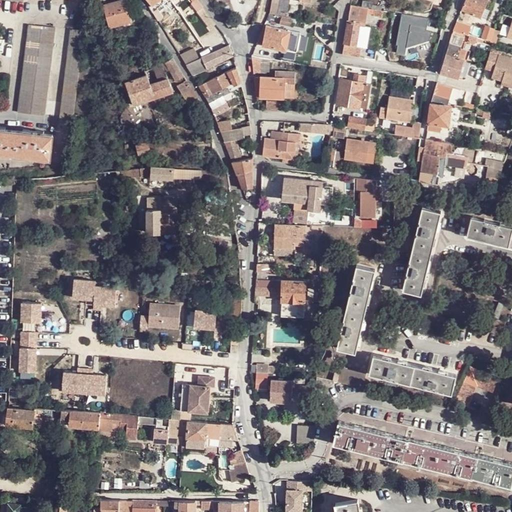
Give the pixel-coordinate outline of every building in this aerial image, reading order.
[(124,0),(122,0),(104,5),(110,28),(131,22),(124,0)] [(168,0),(158,0),(150,5),(149,7),(153,12),(156,9),(168,0)] [(487,0),(465,0),(462,10),(480,17),(487,0)] [(367,8),(351,5),(348,20),(360,22),(361,16),(366,17),(367,8)] [(382,16),(383,10),(374,8),(373,14),(382,16)] [(162,17),(156,9),(153,12),(158,20),(162,17)] [(282,15),(281,23),(291,26),(293,18),(282,15)] [(405,55),(406,47),(429,50),(431,31),(428,31),(429,18),(400,15),(396,54),(405,55)] [(356,44),(359,45),(372,47),(376,25),(371,25),(372,17),(366,17),(361,16),(360,22),(356,44)] [(343,53),(357,56),(359,45),(356,44),(360,22),(348,20),(343,53)] [(457,21),(453,29),(463,33),(467,34),(470,26),(457,21)] [(56,29),(30,25),(18,112),(44,116),(56,29)] [(266,25),(264,25),(257,42),(262,43),(266,25)] [(266,25),(262,43),(262,44),(279,47),(281,40),(287,42),(290,31),(266,25)] [(482,39),(490,42),(492,34),(493,30),(494,28),(485,25),(484,29),(481,37),(481,39),(482,39)] [(74,119),(84,32),(71,30),(60,117),(74,119)] [(475,37),(467,34),(463,33),(462,37),(463,37),(462,41),(473,43),(475,37)] [(462,37),(452,34),(449,43),(461,46),(462,41),(463,37),(462,37)] [(497,35),(492,34),(490,42),(493,43),(496,44),(498,35),(497,35)] [(482,39),(481,39),(475,37),(473,43),(480,46),(482,39)] [(286,49),(287,42),(281,40),(279,47),(286,49)] [(446,52),(458,55),(461,46),(449,43),(446,52)] [(207,68),(234,55),(230,46),(229,45),(209,54),(203,58),(207,68)] [(198,47),(180,55),(186,66),(203,58),(203,57),(198,47)] [(252,55),(252,56),(260,57),(267,59),(268,50),(255,47),(252,55)] [(446,52),(440,72),(459,77),(465,58),(458,55),(446,52)] [(492,77),(503,80),(511,82),(511,58),(499,55),(492,77)] [(260,57),(252,56),(254,71),(262,71),(261,63),(260,57)] [(184,75),(173,57),(165,63),(170,70),(176,80),(185,75),(184,75)] [(186,66),(193,76),(207,68),(203,58),(186,66)] [(166,71),(170,70),(165,63),(153,68),(158,81),(169,78),(166,71)] [(271,65),(261,63),(262,71),(269,73),(271,65)] [(199,85),(207,102),(214,98),(230,91),(226,84),(232,81),(233,84),(241,80),(237,67),(199,85)] [(261,76),(261,77),(260,95),(285,97),(286,87),(286,82),(297,83),(298,73),(278,72),(277,77),(261,76)] [(173,91),(169,78),(158,81),(150,84),(146,75),(126,82),(133,104),(173,91)] [(355,75),(354,81),(363,83),(366,83),(367,76),(355,75)] [(363,83),(354,81),(342,78),(337,101),(358,106),(363,83)] [(199,98),(187,79),(177,86),(189,104),(199,98)] [(437,82),(432,99),(448,103),(452,86),(437,82)] [(371,84),(366,83),(363,83),(358,106),(367,107),(371,84)] [(452,86),(448,103),(456,105),(460,88),(452,86)] [(415,99),(391,95),(387,116),(412,120),(415,99)] [(207,102),(213,114),(219,110),(214,98),(207,102)] [(266,109),(278,110),(279,102),(266,101),(266,109)] [(451,106),(431,102),(431,103),(428,121),(449,125),(451,106)] [(366,118),(351,116),(349,125),(365,127),(366,118)] [(59,124),(73,126),(74,119),(60,117),(59,124)] [(398,126),(396,134),(404,135),(420,137),(422,129),(422,122),(415,121),(414,128),(398,126)] [(298,131),(310,131),(311,123),(299,122),(298,131)] [(330,132),(331,123),(311,123),(310,131),(330,132)] [(349,126),(337,124),(335,136),(347,137),(349,126)] [(220,131),(224,142),(234,138),(243,137),(243,133),(252,132),(251,126),(220,131)] [(54,134),(0,129),(0,153),(51,158),(54,134)] [(288,135),(289,131),(273,129),(271,138),(282,140),(283,134),(288,135)] [(281,157),(281,161),(293,162),(293,158),(295,142),(299,143),(301,133),(289,131),(288,135),(283,134),(282,140),(271,138),(265,138),(264,155),(281,157)] [(242,188),(253,188),(254,181),(253,171),(253,169),(253,158),(243,159),(234,138),(224,142),(225,144),(233,162),(236,170),(242,188)] [(377,142),(348,138),(344,158),(374,162),(377,142)] [(426,147),(421,146),(418,164),(424,165),(422,180),(439,183),(441,175),(445,176),(447,164),(468,168),(470,158),(453,155),(455,146),(435,141),(427,139),(426,147)] [(148,143),(137,147),(140,157),(151,153),(148,143)] [(337,149),(328,148),(326,158),(335,159),(337,149)] [(175,168),(152,167),(151,178),(174,179),(174,175),(175,168)] [(200,177),(201,170),(175,168),(174,175),(200,177)] [(132,177),(130,169),(121,170),(122,178),(132,177)] [(320,180),(285,177),(283,198),(310,201),(309,208),(320,209),(321,203),(326,204),(327,189),(327,185),(326,184),(325,182),(324,181),(323,181),(320,180)] [(374,187),(375,180),(355,178),(355,190),(361,190),(369,190),(370,187),(374,187)] [(487,180),(483,191),(487,192),(495,195),(499,184),(487,180)] [(369,190),(361,190),(361,216),(375,216),(375,200),(381,199),(381,187),(374,187),(370,187),(369,190)] [(487,192),(484,200),(493,202),(495,195),(487,192)] [(177,197),(147,197),(147,233),(183,232),(183,213),(177,213),(177,197)] [(442,211),(423,206),(403,289),(422,293),(442,211)] [(511,225),(472,216),(467,234),(511,245),(511,225)] [(305,244),(305,232),(306,226),(275,224),(275,227),(275,239),(275,247),(295,247),(296,244),(305,244)] [(322,247),(323,226),(306,225),(306,226),(305,232),(313,233),(313,247),(322,247)] [(376,270),(357,266),(338,347),(356,351),(376,270)] [(321,283),(321,275),(309,275),(309,283),(316,283),(321,283)] [(256,287),(255,294),(277,295),(277,280),(277,279),(264,278),(263,279),(257,279),(256,287)] [(97,281),(75,279),(74,298),(87,299),(87,304),(95,304),(96,286),(97,281)] [(284,279),(283,280),(283,300),(305,301),(305,280),(284,279)] [(118,288),(96,286),(95,304),(95,309),(103,310),(103,305),(116,306),(118,288)] [(242,311),(243,297),(228,297),(228,310),(242,311)] [(304,310),(304,304),(305,301),(283,300),(283,309),(304,310)] [(43,304),(24,303),(23,322),(42,323),(43,304)] [(181,306),(151,304),(150,318),(149,326),(180,329),(181,306)] [(218,310),(196,309),(195,327),(216,328),(216,335),(224,335),(225,321),(217,320),(218,310)] [(234,323),(241,323),(242,311),(228,310),(227,322),(234,323)] [(150,318),(142,317),(140,332),(149,333),(149,326),(150,318)] [(38,333),(23,333),(22,341),(38,341),(38,333)] [(38,341),(22,341),(22,372),(37,372),(38,341)] [(456,373),(374,354),(370,373),(452,392),(456,373)] [(450,404),(470,412),(480,392),(502,401),(511,380),(468,361),(450,404)] [(257,362),(257,372),(269,373),(269,363),(257,362)] [(337,366),(334,381),(364,388),(367,373),(337,366)] [(88,370),(80,369),(79,374),(66,373),(64,392),(86,393),(88,370)] [(96,370),(88,370),(86,393),(107,395),(109,376),(95,375),(96,370)] [(269,373),(257,372),(256,382),(268,383),(269,373)] [(215,377),(201,376),(200,385),(210,386),(214,386),(215,377)] [(294,381),(272,380),(272,400),(293,401),(294,381)] [(200,385),(183,384),(181,411),(209,412),(210,386),(200,385)] [(316,385),(300,385),(300,401),(316,401),(316,385)] [(8,406),(0,405),(0,413),(7,415),(8,406)] [(33,427),(36,413),(36,411),(35,411),(14,408),(14,407),(10,406),(8,406),(7,415),(7,425),(33,427)] [(71,410),(62,410),(61,415),(61,419),(70,420),(70,426),(100,428),(100,423),(101,413),(71,410)] [(108,413),(101,413),(100,423),(121,425),(122,414),(108,413)] [(170,436),(171,418),(122,414),(121,425),(122,430),(127,430),(127,440),(138,441),(139,432),(139,424),(156,426),(156,434),(170,436)] [(190,420),(181,419),(179,437),(183,437),(188,437),(190,420)] [(206,437),(208,421),(190,420),(188,437),(206,439),(206,437)] [(511,461),(340,420),(335,442),(511,484),(511,461)] [(206,437),(219,438),(221,422),(208,421),(206,437)] [(221,422),(219,438),(240,440),(234,423),(221,422)] [(139,432),(156,434),(156,426),(139,424),(139,432)] [(315,441),(316,424),(299,424),(299,441),(315,441)] [(248,461),(236,465),(236,471),(232,470),(234,482),(252,474),(248,461)] [(295,511),(300,511),(302,483),(288,482),(286,511),(295,511)] [(42,511),(43,500),(30,499),(29,507),(23,506),(22,505),(10,504),(8,511),(42,511)] [(83,511),(84,502),(63,500),(61,511),(83,511)] [(126,511),(127,500),(102,500),(102,509),(101,511),(126,511)] [(172,501),(129,500),(127,511),(158,511),(158,506),(169,507),(172,507),(172,501)] [(219,500),(211,500),(210,508),(219,508),(218,511),(243,511),(244,502),(219,501),(219,500)] [(260,511),(260,500),(251,500),(250,511),(260,511)] [(359,511),(358,500),(335,503),(336,511),(359,511)] [(197,501),(176,501),(176,507),(180,507),(180,511),(196,511),(197,505),(197,501)]
